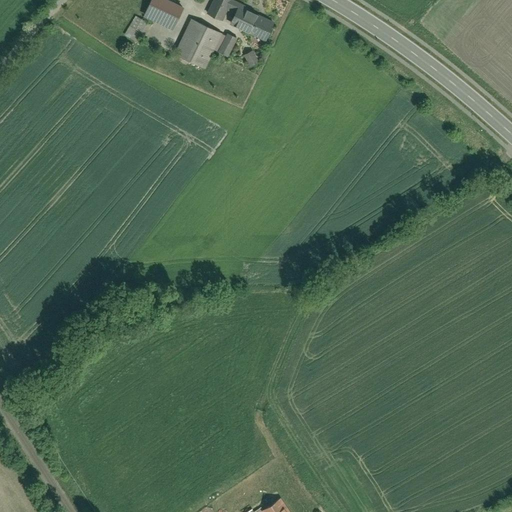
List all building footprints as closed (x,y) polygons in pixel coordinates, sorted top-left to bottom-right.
[(187,8),(170,0),(154,0),(147,14),(177,28),(187,8)] [(216,0),(211,11),(225,18),(230,8),(234,0),(216,0)] [(246,5),(236,0),(234,0),(230,8),(241,13),(244,7),(246,5)] [(278,24),(244,7),(241,13),(236,24),(269,41),(278,24)] [(153,24),(138,16),(128,33),(143,42),(153,24)] [(224,33),(195,19),(179,53),(207,67),(216,48),(224,33)] [(228,35),(220,50),(231,55),(240,37),(230,32),(228,35)] [(228,35),(224,33),(216,48),(220,50),(228,35)] [(256,51),(248,54),(252,66),(260,63),(256,51)] [(264,508),(266,511),(291,511),(281,497),(264,508)]
